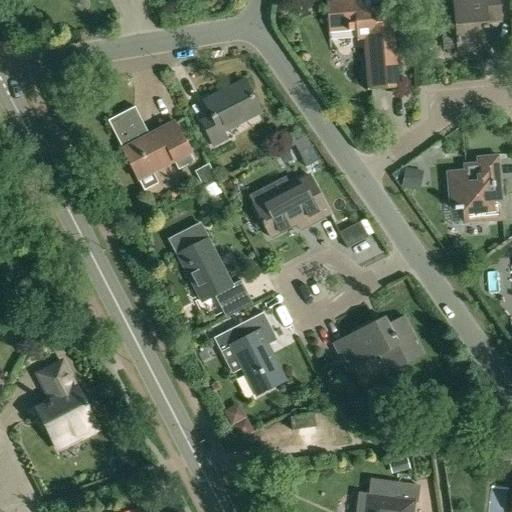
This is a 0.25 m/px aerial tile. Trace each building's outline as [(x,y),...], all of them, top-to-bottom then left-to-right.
[(397,88),(390,8),(389,0),(368,0),(370,10),(364,10),(363,0),(332,0),(333,3),(326,4),(329,35),(356,32),(356,37),(368,36),(372,90),(397,88)] [(452,0),(455,25),(441,27),(443,51),(458,50),(458,53),(488,50),(485,16),(499,15),(497,0),(452,0)] [(242,123),(261,113),(246,84),(230,92),(229,90),(204,103),(211,117),(201,123),(213,147),(227,140),(222,131),(241,121),(242,123)] [(131,109),(107,121),(137,181),(143,192),(158,184),(153,174),(174,163),(178,171),(194,163),(174,123),(145,137),(131,109)] [(489,224),(505,222),(499,158),(479,160),(480,166),(466,167),(466,174),(447,176),(449,204),(452,204),(453,211),(455,211),(456,213),(464,212),(466,224),(489,222),(489,224)] [(209,164),(195,171),(203,189),(217,182),(209,164)] [(253,204),(255,209),(270,238),(306,220),(308,225),(329,215),(310,176),(253,204)] [(217,183),(206,188),(210,199),(222,193),(217,183)] [(359,222),(339,233),(346,248),(367,237),(359,222)] [(231,285),(208,239),(202,225),(170,241),(201,302),(213,296),(221,307),(247,294),(240,281),(231,285)] [(277,342),(263,313),(213,339),(219,352),(231,375),(242,369),(256,396),(285,382),(267,347),(277,342)] [(333,344),(346,371),(379,355),(388,373),(423,355),(404,317),(387,326),(384,321),(374,326),(373,324),(333,344)] [(52,402),(38,409),(42,417),(39,421),(45,433),(50,434),(59,451),(98,431),(64,361),(38,374),(52,402)] [(313,414),(288,418),(291,432),(315,427),(313,414)] [(511,445),(503,446),(505,460),(511,459),(511,445)] [(412,511),(414,501),(416,501),(418,486),(368,480),(366,495),(357,494),(354,511),(412,511)] [(129,492),(117,496),(122,510),(134,506),(129,492)]
